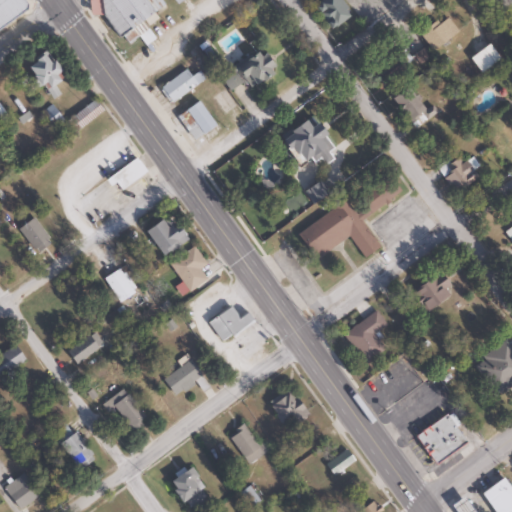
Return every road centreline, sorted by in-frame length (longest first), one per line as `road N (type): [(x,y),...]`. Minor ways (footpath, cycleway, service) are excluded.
road 1 (trunk): [(423,511),(59,0)]
road 2 (residential): [(67,511),(457,229)]
road 3 (residential): [(0,310),(334,66)]
road 4 (residential): [(511,304),(280,0)]
road 5 (residential): [(0,294),(159,511)]
